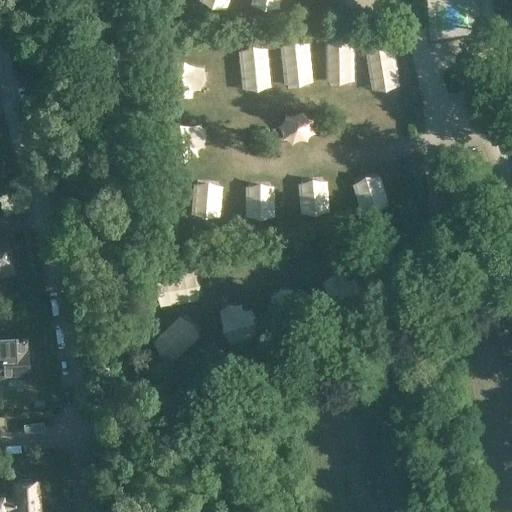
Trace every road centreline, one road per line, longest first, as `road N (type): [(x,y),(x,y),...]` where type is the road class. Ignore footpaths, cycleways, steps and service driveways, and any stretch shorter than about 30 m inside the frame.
road 1 (unclassified): [(82,435),(254,393),(511,270)]
road 2 (residential): [(82,435),(0,130)]
